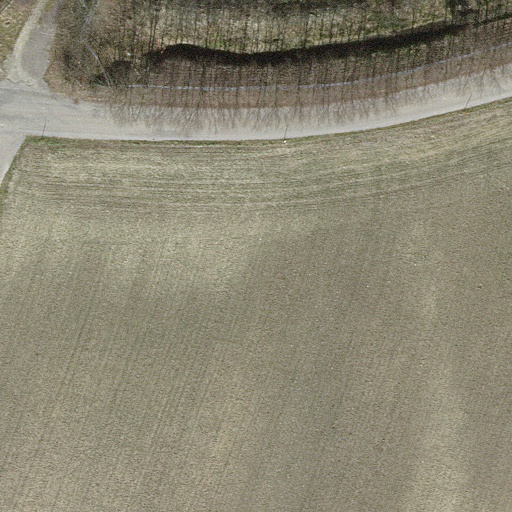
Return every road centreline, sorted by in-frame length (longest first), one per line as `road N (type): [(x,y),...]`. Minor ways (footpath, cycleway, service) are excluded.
road 1 (residential): [(511,70),(244,127),(0,121)]
road 2 (track): [(0,129),(63,0)]
